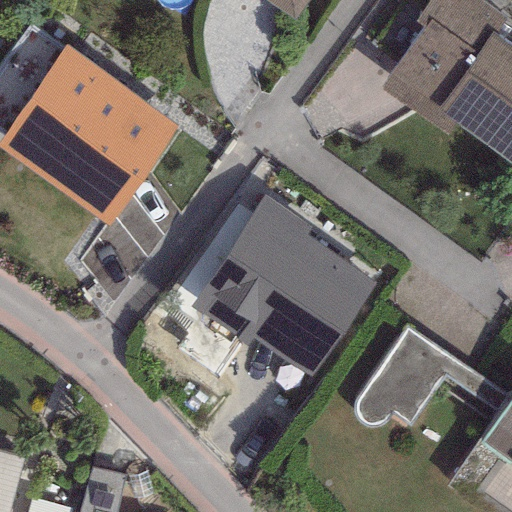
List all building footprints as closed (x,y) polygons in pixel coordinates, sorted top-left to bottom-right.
[(511,13),(493,0),(424,0),(386,53),(511,143),(511,13)] [(179,107),(68,36),(0,141),(0,162),(101,228),(179,107)] [(371,263),(259,188),(190,291),(302,366),(371,263)] [(364,406),(419,437),(464,358),(409,327),(364,406)] [(511,369),(479,418),(511,440),(511,369)] [(0,511),(9,511),(26,449),(0,442),(0,511)] [(76,511),(78,506),(40,495),(34,511),(76,511)] [(130,511),(88,500),(84,511),(130,511)]
